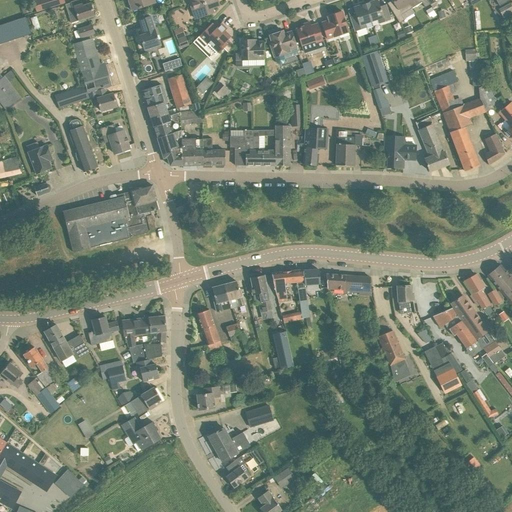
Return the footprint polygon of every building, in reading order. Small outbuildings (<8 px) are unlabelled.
[(37,12),(56,6),(53,0),(36,0),(33,1),(37,12)] [(156,3),(154,0),(128,0),(132,11),(156,3)] [(188,0),(195,19),(204,16),(214,13),(212,8),(219,6),(217,0),(188,0)] [(391,20),(389,14),(386,5),(380,7),(377,0),(366,4),(372,22),(378,20),(379,24),(391,20)] [(401,15),(412,9),(406,0),(391,0),(397,8),(392,11),(400,23),(405,20),(401,15)] [(430,5),(427,0),(406,0),(412,9),(422,2),(425,7),(430,5)] [(82,4),(73,7),(71,3),(66,5),(70,16),(69,16),(71,23),(78,20),(79,21),(95,16),(90,4),(83,6),(82,4)] [(511,7),(510,3),(498,9),(503,19),(511,13),(511,7)] [(366,24),(372,22),(366,4),(354,8),(356,15),(350,17),(355,32),(367,28),(366,24)] [(31,12),(29,6),(22,8),(23,14),(31,12)] [(446,18),(444,10),(438,12),(440,20),(446,18)] [(349,33),(345,21),(342,12),(327,17),(329,20),(322,23),(328,40),(349,33)] [(140,20),(142,27),(144,35),(141,36),(145,49),(160,44),(155,29),(151,17),(148,17),(147,13),(140,15),(141,20),(140,20)] [(29,25),(26,17),(0,25),(0,42),(31,32),(29,25)] [(323,42),(320,33),(317,24),(311,26),(310,22),(304,24),(305,26),(296,29),(304,53),(317,48),(316,44),(323,42)] [(218,53),(220,52),(227,45),(225,42),(230,37),(225,31),(226,29),(221,24),(217,29),(212,24),(197,38),(206,47),(209,43),(218,53)] [(81,38),(85,37),(94,34),(92,25),(78,30),(81,38)] [(413,32),(411,26),(405,28),(407,34),(413,32)] [(297,49),(295,41),(291,32),(284,34),(283,31),(270,36),(272,42),(269,43),(276,62),(276,63),(277,63),(278,64),(279,64),(280,64),(281,64),(282,64),(283,63),(284,62),(284,61),(285,60),(284,59),(299,54),(297,49)] [(404,31),(397,33),(399,39),(406,37),(404,31)] [(186,36),(177,39),(181,49),(189,45),(186,36)] [(86,86),(89,93),(105,88),(111,87),(105,66),(99,67),(90,39),(73,44),(85,86),(86,86)] [(264,66),(264,52),(264,42),(256,42),(256,40),(241,40),(242,54),(236,54),(236,68),(243,67),(243,66),(264,66)] [(465,50),(465,62),(477,61),(476,49),(465,50)] [(362,57),(372,89),(388,83),(378,51),(362,57)] [(180,59),(173,61),(176,68),(182,66),(180,59)] [(328,68),(334,65),(332,60),(326,62),(324,63),(326,68),(328,68)] [(303,64),(307,75),(314,72),(310,61),(303,64)] [(9,81),(16,76),(17,75),(12,69),(0,78),(0,102),(7,111),(22,99),(9,81)] [(485,112),(480,98),(463,105),(461,98),(454,100),(452,94),(456,92),(453,84),(458,82),(453,71),(430,80),(429,77),(428,78),(430,85),(436,98),(444,119),(445,119),(465,171),(480,166),(465,128),(472,124),(470,119),(485,112)] [(182,74),(178,76),(168,79),(177,108),(191,104),(182,74)] [(266,90),(276,86),(278,84),(268,78),(265,83),(266,90)] [(202,82),(197,88),(202,94),(208,88),(202,82)] [(219,82),(213,89),(222,98),(229,91),(219,82)] [(167,102),(164,94),(161,84),(142,90),(158,138),(173,133),(171,127),(174,126),(171,114),(169,115),(165,102),(167,102)] [(480,98),(485,112),(494,109),(491,104),(496,101),(488,84),(479,88),(480,98)] [(91,99),(89,93),(86,86),(85,86),(55,95),(59,109),(91,99)] [(113,94),(107,96),(105,88),(89,93),(91,99),(97,98),(101,111),(117,106),(117,105),(118,104),(116,99),(115,100),(113,94)] [(248,112),(252,111),(251,102),(248,102),(243,103),(244,112),(248,112)] [(303,126),(301,104),(290,105),(292,127),(303,126)] [(511,135),(511,114),(506,107),(499,113),(510,127),(507,129),(511,135)] [(182,125),(204,123),(202,109),(180,113),(180,118),(181,121),(181,126),(182,125)] [(181,121),(180,118),(180,113),(171,114),(174,126),(171,127),(173,133),(158,138),(164,158),(168,157),(170,166),(182,165),(182,152),(181,131),(182,131),(182,125),(181,126),(181,121)] [(111,141),(111,144),(115,154),(130,149),(124,131),(116,133),(113,124),(100,129),(105,143),(111,141)] [(443,151),(433,124),(417,129),(428,157),(425,158),(430,171),(449,164),(444,151),(443,151)] [(98,167),(95,157),(83,125),(69,130),(84,172),(98,167)] [(290,166),(290,126),(275,126),(275,130),(275,137),(275,152),(276,166),(290,166)] [(317,165),(319,149),(330,150),(332,129),(306,127),(304,165),(317,165)] [(253,151),(253,130),(245,130),(245,131),(231,131),(231,137),(230,137),(230,148),(235,148),(235,165),(246,166),(246,155),(249,155),(249,151),(253,151)] [(246,155),(246,166),(276,166),(275,152),(275,137),(275,130),(253,130),(253,151),(249,151),(249,155),(246,155)] [(186,133),(184,133),(184,131),(182,131),(181,131),(182,152),(182,165),(203,165),(202,139),(196,140),(196,139),(187,139),(186,133)] [(506,153),(503,148),(496,134),(484,140),(490,151),(484,154),(489,165),(498,159),(506,153)] [(354,166),(355,146),(361,146),(362,135),(355,135),(355,138),(337,137),(336,165),(354,166)] [(225,164),(225,150),(212,150),(212,139),(202,139),(203,165),(225,164)] [(51,156),(47,147),(46,144),(39,147),(37,142),(26,146),(37,174),(51,168),(47,157),(51,156)] [(411,160),(411,145),(389,144),(387,168),(400,168),(400,160),(411,160)] [(49,185),(48,184),(47,184),(46,184),(43,185),(38,186),(39,187),(34,188),(37,196),(41,195),(49,192),(50,192),(50,191),(51,189),(51,188),(50,186),(50,185),(49,185)] [(159,209),(156,200),(152,185),(131,191),(110,197),(111,201),(63,212),(73,253),(130,239),(129,238),(149,233),(144,213),(159,209)] [(511,279),(500,265),(488,275),(511,303),(511,279)] [(297,283),(301,312),(302,319),(305,318),(301,282),(305,281),(304,271),(304,270),(272,273),(273,283),(279,302),(288,301),(285,285),(297,283)] [(320,284),(320,274),(319,270),(304,271),(305,281),(301,282),(305,318),(310,317),(306,285),(320,284)] [(372,297),(370,277),(326,274),(328,290),(344,291),(344,294),(352,295),(352,292),(359,293),(359,295),(372,297)] [(481,290),(485,287),(477,274),(464,281),(472,294),(479,305),(482,310),(483,309),(488,316),(494,313),(489,306),(490,305),(481,290)] [(261,303),(263,312),(272,310),(270,301),(271,301),(269,291),(268,292),(266,285),(264,275),(251,278),(253,288),(251,288),(253,295),(254,295),(256,304),(261,303)] [(240,289),(239,289),(237,281),(225,285),(231,309),(245,306),(240,289)] [(217,313),(231,309),(225,285),(212,288),(214,296),(213,296),(217,313)] [(401,314),(418,310),(415,300),(414,300),(413,292),(412,292),(412,285),(397,286),(398,303),(401,314)] [(495,289),(487,294),(495,306),(505,300),(499,291),(497,292),(495,289)] [(477,306),(479,305),(472,294),(471,295),(470,296),(477,306)] [(488,332),(489,331),(463,296),(451,304),(476,340),(477,339),(483,348),(494,341),(488,332)] [(476,343),(459,318),(452,308),(433,316),(440,328),(448,323),(451,328),(449,329),(454,336),(456,335),(466,350),(476,343)] [(222,347),(212,319),(209,310),(197,314),(210,352),(222,347)] [(282,316),(283,318),(284,324),(294,322),(292,314),(282,316)] [(134,363),(136,363),(152,359),(162,356),(161,342),(166,342),(166,331),(164,316),(122,320),(124,338),(125,338),(126,341),(128,341),(128,348),(129,348),(134,363)] [(119,330),(117,322),(107,324),(105,317),(92,320),(97,336),(119,330)] [(67,343),(56,325),(56,324),(44,331),(62,362),(73,355),(76,360),(90,352),(80,335),(67,343)] [(227,327),(230,337),(240,333),(237,324),(227,327)] [(249,340),(246,331),(240,333),(242,339),(243,342),(249,340)] [(294,366),(286,331),(273,334),(278,357),(273,358),(275,368),(280,367),(281,369),(294,366)] [(390,367),(393,377),(409,370),(404,359),(405,358),(393,331),(378,337),(390,367)] [(483,348),(494,364),(505,356),(500,349),(501,349),(495,340),(494,341),(488,346),(483,348)] [(447,356),(449,355),(448,355),(442,343),(435,347),(441,359),(447,356)] [(49,368),(40,356),(35,347),(24,354),(32,367),(36,365),(42,373),(37,376),(46,388),(50,394),(59,387),(55,383),(57,381),(48,369),(49,368)] [(431,364),(441,359),(435,347),(425,352),(431,364)] [(451,353),(448,355),(449,355),(447,356),(441,359),(444,365),(450,363),(457,373),(462,370),(452,353),(451,353)] [(496,374),(499,372),(497,368),(494,364),(486,353),(482,357),(489,367),(492,371),(493,370),(496,374)] [(143,382),(159,378),(157,369),(154,370),(152,359),(136,363),(137,370),(140,369),(143,382)] [(434,370),(444,365),(441,359),(431,364),(434,370)] [(231,369),(238,367),(236,360),(228,362),(231,369)] [(23,374),(18,369),(10,363),(2,373),(8,378),(7,380),(18,389),(23,383),(22,382),(23,381),(20,378),(23,374)] [(118,366),(118,363),(106,366),(108,372),(110,379),(113,391),(120,390),(119,383),(127,381),(124,367),(122,368),(122,365),(118,366)] [(442,387),(458,379),(453,369),(437,377),(442,387)] [(460,373),(467,383),(472,380),(465,369),(460,373)] [(511,388),(499,372),(496,374),(511,395),(511,388)] [(78,376),(67,383),(73,392),(84,385),(78,376)] [(258,379),(261,386),(269,383),(266,376),(258,379)] [(36,396),(43,390),(35,379),(27,385),(36,396)] [(478,389),(472,380),(467,383),(466,383),(473,393),(478,389)] [(199,410),(216,408),(215,398),(220,398),(219,386),(205,388),(205,394),(197,395),(199,410)] [(55,400),(50,394),(46,388),(43,390),(36,396),(46,408),(55,400)] [(142,395),(135,399),(131,402),(139,416),(149,409),(156,406),(154,403),(161,399),(154,388),(142,395)] [(478,389),(473,393),(472,393),(489,418),(497,414),(496,409),(491,410),(485,401),(486,400),(479,389),(478,389)] [(122,407),(131,402),(135,399),(131,391),(118,399),(122,407)] [(250,428),(274,421),(269,405),(245,412),(247,418),(246,419),(247,422),(248,421),(250,428)] [(126,431),(138,424),(134,418),(122,425),(126,431)] [(129,436),(128,437),(137,452),(152,443),(161,438),(156,431),(158,430),(153,422),(141,429),(138,424),(126,431),(129,436)] [(508,433),(503,425),(496,430),(501,438),(508,433)] [(239,453),(241,452),(251,446),(243,432),(231,438),(225,427),(209,436),(213,444),(215,443),(224,460),(222,461),(223,462),(235,455),(239,453)] [(23,454),(6,443),(0,453),(0,460),(13,469),(23,454)] [(255,459),(260,456),(256,449),(250,453),(255,459)] [(39,464),(23,454),(13,469),(29,480),(39,464)] [(109,456),(104,459),(107,465),(113,462),(109,456)] [(236,460),(241,466),(244,464),(246,463),(241,456),(236,460)] [(474,457),(465,464),(473,474),(482,466),(474,457)] [(39,464),(29,480),(33,483),(37,478),(50,487),(57,476),(39,464)] [(234,488),(252,475),(248,469),(244,472),(241,467),(226,477),(234,488)] [(289,468),(274,477),(281,488),(296,479),(289,468)] [(82,477),(79,480),(80,481),(84,484),(87,487),(90,484),(82,477)] [(22,492),(5,483),(0,491),(0,502),(12,509),(22,492)] [(88,498),(92,495),(87,490),(83,494),(88,498)] [(280,511),(282,510),(269,491),(259,498),(264,506),(261,509),(263,511),(280,511)] [(83,502),(88,498),(83,494),(83,493),(79,497),(83,502)] [(79,505),(83,502),(79,497),(74,500),(79,505)] [(74,509),(79,505),(74,500),(70,504),(74,509)]
